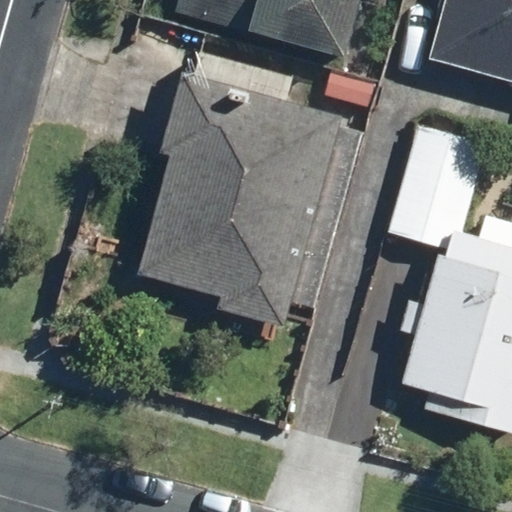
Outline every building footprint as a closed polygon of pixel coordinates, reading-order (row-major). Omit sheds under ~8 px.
[(177,0),(175,6),(345,52),(359,0),(177,0)] [(511,81),(511,0),(442,0),(427,58),(511,81)] [(141,11),(133,41),(187,56),(196,26),(141,11)] [(163,151),(172,153),(140,274),(220,296),(216,310),(284,328),(342,115),(184,72),(163,151)] [(429,392),(423,410),(511,435),(511,215),(483,207),(476,231),(462,227),(479,169),(464,165),(473,134),(430,122),(422,152),(410,148),(385,235),(439,250),(400,384),(429,392)]
